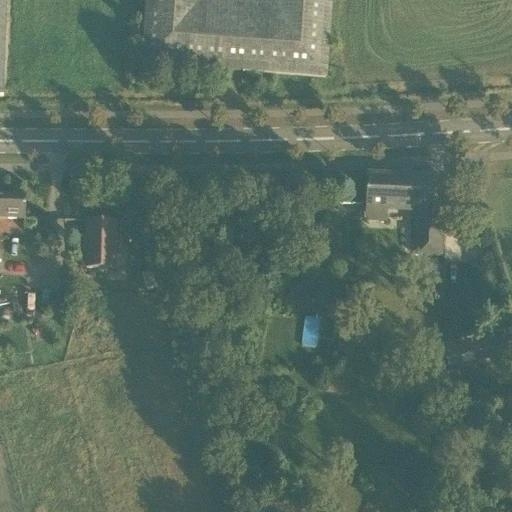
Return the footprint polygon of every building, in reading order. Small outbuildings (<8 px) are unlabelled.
[(146,0),(141,65),(325,79),(330,0),(274,0),(275,2),(241,0),(146,0)] [(443,211),(429,210),(431,180),(368,177),(367,208),(367,213),(387,214),(405,215),(405,210),(418,210),(416,256),(441,257),(443,211)] [(0,221),(24,222),(25,220),(25,197),(0,195),(0,221)] [(115,222),(87,222),(87,237),(81,237),(80,269),(86,269),(104,270),(114,271),(115,222)] [(448,370),(500,358),(493,327),(441,340),(448,370)]
